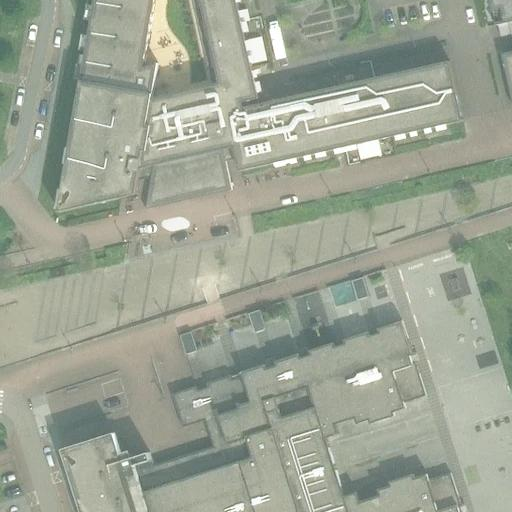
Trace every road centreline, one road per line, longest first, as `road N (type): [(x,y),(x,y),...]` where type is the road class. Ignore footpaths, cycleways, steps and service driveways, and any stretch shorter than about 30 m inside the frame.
road 1 (residential): [(468,41),(284,79),(266,0)]
road 2 (residential): [(185,210),(268,286),(274,189)]
road 3 (residential): [(185,210),(0,254)]
